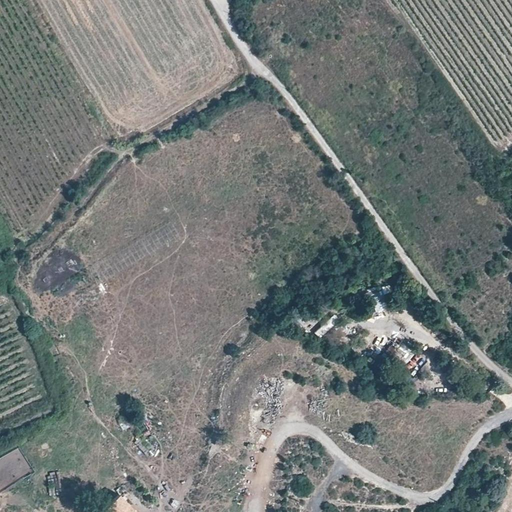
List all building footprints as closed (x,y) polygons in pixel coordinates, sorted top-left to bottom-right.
[(79,282),(84,291),(97,284),(92,275),(79,282)] [(382,293),(371,295),(375,312),(386,310),(382,293)] [(321,339),(340,321),(334,315),(315,333),(321,339)] [(65,360),(71,358),(66,346),(60,348),(65,360)] [(71,381),(76,378),(69,366),(64,370),(71,381)] [(417,392),(422,385),(411,377),(406,384),(417,392)] [(49,493),(63,493),(62,472),(48,472),(49,493)] [(136,511),(123,498),(108,511),(136,511)]
